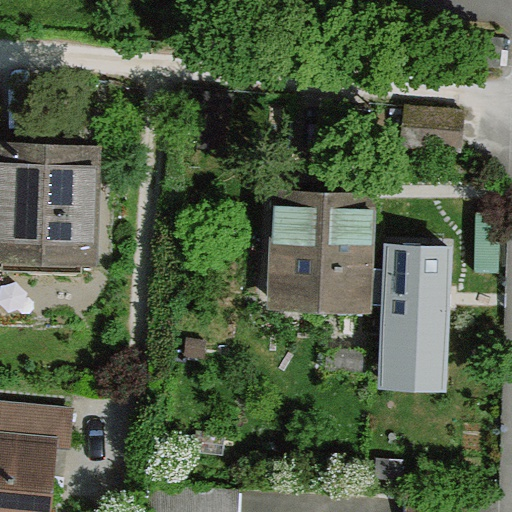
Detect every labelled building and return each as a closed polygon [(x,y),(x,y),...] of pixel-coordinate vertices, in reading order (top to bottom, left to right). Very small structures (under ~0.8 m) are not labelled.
[(462,152),(465,111),(403,107),(401,148),(462,152)] [(0,263),(98,266),(101,141),(0,139),(0,263)] [(381,182),(279,175),(270,306),(372,313),(381,182)] [(389,244),(379,393),(443,397),(453,248),(389,244)] [(0,397),(0,511),(53,511),(60,443),(79,445),(83,402),(0,394),(0,397)] [(410,501),(408,511),(471,511),(472,505),(410,501)]
